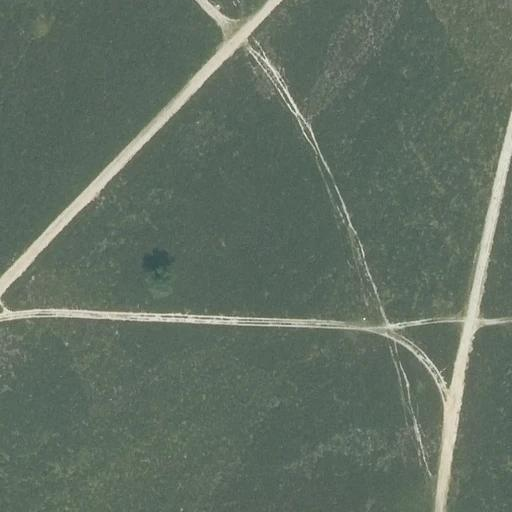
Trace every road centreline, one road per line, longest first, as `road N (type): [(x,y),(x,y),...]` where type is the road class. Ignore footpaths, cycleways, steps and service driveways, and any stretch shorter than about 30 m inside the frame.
road 1 (track): [(0,317),(29,311),(387,327),(511,318)]
road 2 (track): [(275,0),(0,290)]
road 3 (track): [(438,511),(450,417),(511,132)]
